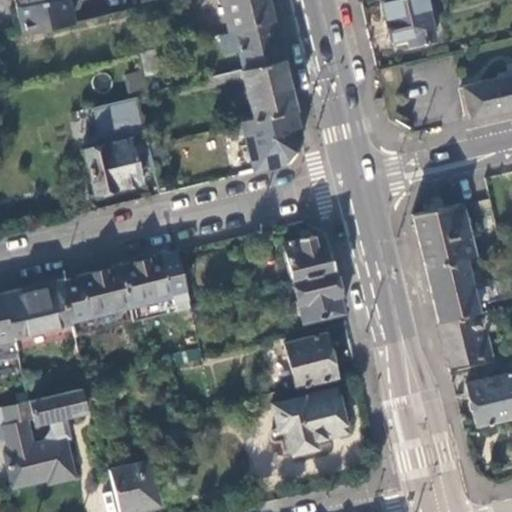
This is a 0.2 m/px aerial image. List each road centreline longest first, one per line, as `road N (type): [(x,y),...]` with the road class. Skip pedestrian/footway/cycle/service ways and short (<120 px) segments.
road 1 (unclassified): [(355,188),(0,276)]
road 2 (primary): [(429,499),(355,188)]
road 3 (primary): [(355,188),(310,0)]
road 4 (tertiary): [(511,150),(355,188)]
